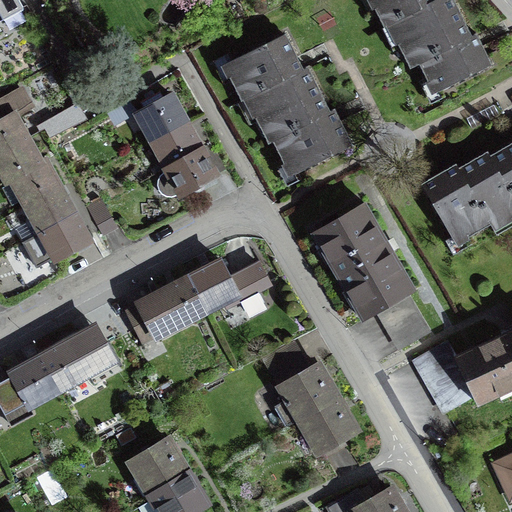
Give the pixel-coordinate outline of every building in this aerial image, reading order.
[(18,0),(0,0),(0,21),(24,8),(18,0)] [(393,23),(437,0),(375,0),(379,6),(374,9),(384,27),(393,23)] [(453,0),(437,0),(393,23),(399,34),(394,37),(410,68),(419,64),(472,37),(453,0)] [(250,96),(304,70),(286,33),(227,62),(234,75),(230,77),(241,101),(250,96)] [(476,35),(472,37),(419,64),(427,81),(433,78),(439,91),(491,65),(476,35)] [(309,67),(304,70),(250,96),(255,107),(251,110),(268,143),(273,141),(331,112),(309,67)] [(30,106),(20,90),(0,100),(0,104),(1,106),(0,106),(0,153),(28,138),(15,114),(30,106)] [(137,113),(153,141),(187,122),(171,94),(164,98),(159,90),(140,101),(144,109),(137,113)] [(129,102),(108,113),(114,123),(137,112),(129,102)] [(336,110),(331,112),(273,141),(284,162),(289,160),(295,173),(353,144),(336,110)] [(66,113),(43,125),(49,138),(73,125),(66,113)] [(202,148),(187,122),(153,141),(168,167),(202,148)] [(0,153),(0,168),(7,181),(45,160),(45,159),(41,161),(28,138),(0,153)] [(511,141),(490,154),(511,192),(511,141)] [(211,144),(202,148),(168,167),(169,169),(162,173),(159,176),(156,182),(158,188),(160,192),(166,196),(173,195),(179,192),(224,166),(211,144)] [(459,167),(491,223),(501,217),(503,220),(511,215),(511,192),(490,154),(488,150),(459,167)] [(60,187),(45,160),(7,181),(7,182),(11,179),(26,206),(60,187)] [(468,236),(491,223),(459,167),(456,163),(421,183),(452,239),(466,232),(468,236)] [(25,206),(39,233),(75,213),(76,213),(61,186),(60,187),(26,206),(25,206)] [(101,199),(88,206),(103,233),(115,226),(101,199)] [(363,203),(314,231),(363,318),(379,309),(401,347),(429,331),(408,292),(412,290),(363,203)] [(39,233),(23,241),(37,267),(55,257),(56,260),(90,241),(75,213),(39,233)] [(208,310),(237,294),(246,311),(263,302),(258,291),(270,284),(259,263),(230,278),(219,259),(190,275),(208,310)] [(208,310),(190,275),(125,309),(144,344),(208,310)] [(447,411),(475,396),(478,402),(511,386),(511,329),(456,357),(447,341),(417,357),(447,411)] [(72,339),(41,355),(59,389),(99,368),(103,376),(121,366),(108,342),(90,352),(93,357),(84,362),(72,339)] [(300,418),(337,397),(318,364),(309,369),(292,340),(264,356),(289,398),(276,406),(287,426),(300,418)] [(59,389),(41,355),(9,372),(11,376),(0,381),(0,405),(11,425),(34,413),(30,405),(59,389)] [(337,397),(300,418),(319,451),(321,449),(324,455),(338,447),(335,441),(356,429),(337,397)] [(150,493),(187,471),(168,439),(131,461),(150,493)] [(511,455),(496,463),(511,497),(511,455)] [(187,471),(150,493),(159,508),(152,511),(191,511),(207,503),(187,471)] [(366,503),(358,489),(328,506),(330,511),(405,511),(392,488),(366,503)]
